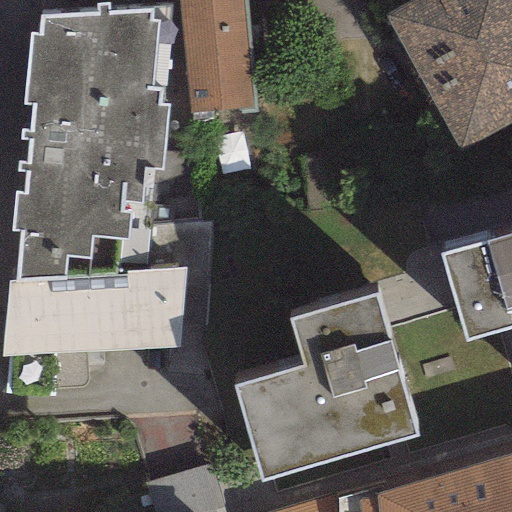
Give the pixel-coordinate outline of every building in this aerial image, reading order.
[(242,0),(179,0),(190,114),(253,108),(242,0)] [(511,123),(511,0),(416,0),(384,18),(460,152),(511,123)] [(96,15),(38,17),(37,36),(28,37),(21,105),(29,105),(27,131),(19,132),(18,138),(26,140),(23,163),(16,162),(15,171),(23,172),(22,192),(14,192),(9,231),(18,231),(12,281),(144,272),(148,228),(153,169),(161,170),(168,107),(159,106),(159,90),(165,90),(169,7),(150,8),(149,11),(107,14),(106,4),(95,5),(96,15)] [(210,225),(148,228),(144,272),(185,269),(180,324),(204,326),(210,225)] [(511,234),(440,254),(464,340),(510,328),(511,333),(511,234)] [(12,281),(5,281),(0,350),(0,357),(178,346),(180,324),(185,269),(144,272),(12,281)] [(302,367),(233,387),(260,483),(416,438),(375,295),(289,320),(302,367)] [(511,511),(511,454),(376,494),(376,500),(377,511),(511,511)] [(272,511),(335,511),(335,496),(272,511)] [(359,511),(377,511),(376,500),(358,502),(359,511)]
